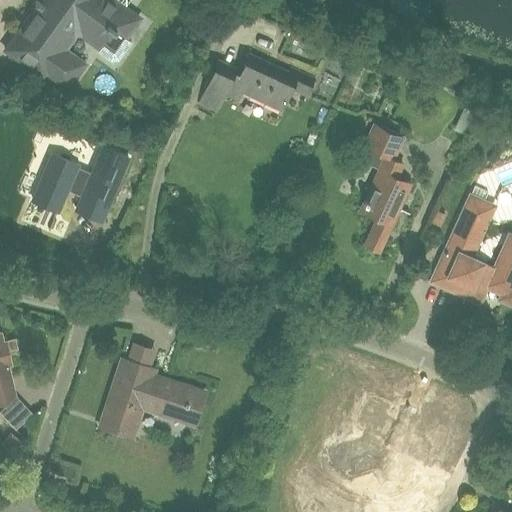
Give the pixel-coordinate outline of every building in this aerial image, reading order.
[(123,37),(137,18),(111,0),(35,0),(34,2),(37,5),(5,49),(41,75),(44,72),(66,88),(83,64),(61,48),(75,28),(101,47),(97,52),(110,61),(118,60),(130,43),(123,37)] [(218,61),(207,85),(199,104),(216,111),(225,93),(238,98),(241,91),(280,109),(290,87),(305,94),(312,78),(249,50),(240,71),(218,61)] [(362,148),(383,158),(359,211),(377,219),(366,245),(379,251),(409,184),(393,176),(399,162),(395,160),(406,137),(374,122),(362,148)] [(103,220),(128,157),(102,147),(91,174),(75,168),(77,163),(52,153),(33,202),(58,211),(68,186),(83,192),(76,210),(103,220)] [(474,186),(432,278),(479,300),(486,285),(500,292),(497,299),(511,305),(511,247),(505,244),(495,265),(471,254),(494,204),(484,200),(488,192),(474,186)] [(0,404),(4,406),(16,397),(9,365),(12,364),(7,341),(4,341),(2,333),(0,332),(0,404)] [(193,423),(203,393),(151,376),(153,370),(122,360),(101,425),(132,435),(141,406),(193,423)] [(328,409),(317,432),(334,440),(336,436),(374,454),(349,506),(362,511),(376,511),(384,497),(380,495),(395,464),(429,481),(438,462),(399,443),(400,441),(389,435),(388,438),(384,436),(397,411),(372,399),(360,424),(328,409)] [(17,460),(25,450),(9,438),(2,447),(17,460)] [(307,463),(298,481),(312,488),(320,470),(307,463)]
